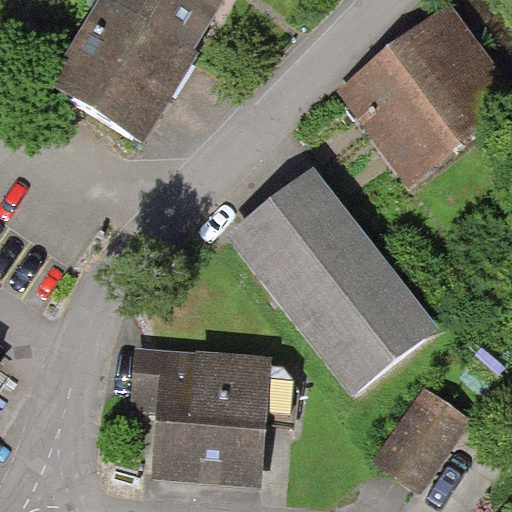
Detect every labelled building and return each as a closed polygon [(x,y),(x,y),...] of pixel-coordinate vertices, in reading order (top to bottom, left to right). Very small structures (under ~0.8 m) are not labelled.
[(111,0),(57,95),(140,143),(222,0),(111,0)] [(439,19),(337,96),(402,183),(505,106),(439,19)] [(309,186),(229,247),(345,397),(425,336),(309,186)] [(159,425),(154,480),(255,489),(266,369),(133,356),(127,422),(159,425)] [(415,403),(368,470),(414,502),(461,434),(415,403)]
